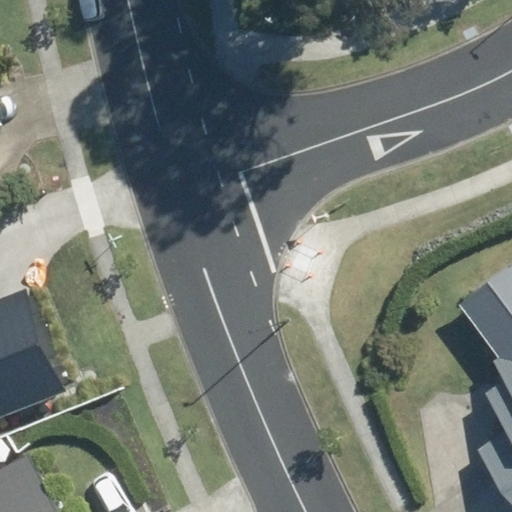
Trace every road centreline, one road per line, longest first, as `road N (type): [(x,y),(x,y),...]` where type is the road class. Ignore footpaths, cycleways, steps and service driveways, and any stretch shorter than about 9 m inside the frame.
road 1 (residential): [(169,165),(260,449),(292,511)]
road 2 (residential): [(169,165),(511,51)]
road 3 (residential): [(132,0),(146,91),(169,165)]
